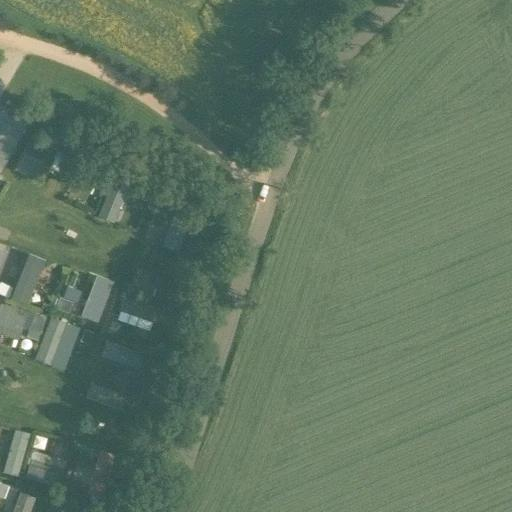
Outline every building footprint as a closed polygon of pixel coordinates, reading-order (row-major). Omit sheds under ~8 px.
[(34,181),(51,147),(31,136),(13,170),(34,181)] [(102,185),(108,170),(70,154),(59,181),(69,186),(70,184),(81,189),(85,178),(102,185)] [(117,168),(100,215),(120,222),(133,187),(155,195),(159,184),(117,168)] [(184,250),(194,205),(178,202),(168,246),(184,250)] [(16,297),(35,303),(51,258),(31,251),(16,297)] [(153,273),(135,267),(127,291),(150,299),(154,286),(149,284),(153,273)] [(102,274),(89,317),(105,322),(118,279),(102,274)] [(124,312),(158,319),(162,303),(128,296),(124,312)] [(0,335),(18,342),(28,312),(10,306),(2,303),(2,304),(0,303),(0,335)] [(47,328),(36,354),(60,363),(70,337),(68,337),(71,330),(53,323),(50,329),(47,328)] [(106,339),(102,357),(144,366),(148,349),(106,339)] [(138,395),(144,374),(132,370),(125,391),(138,395)] [(92,381),(87,397),(129,411),(134,395),(92,381)] [(22,476),(35,433),(19,427),(5,471),(22,476)] [(39,450),(29,476),(46,483),(56,457),(39,450)] [(75,487),(105,496),(111,472),(82,464),(75,487)] [(32,511),(38,496),(20,490),(13,511),(32,511)]
